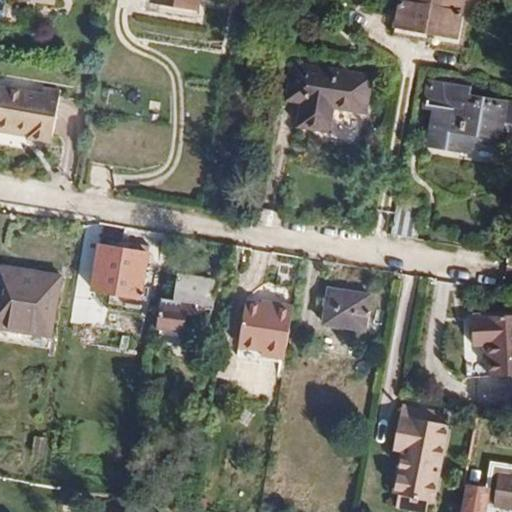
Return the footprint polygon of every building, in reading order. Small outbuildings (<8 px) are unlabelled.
[(463,0),(398,0),(394,24),(457,35),(463,0)] [(373,74),(293,61),(286,98),(301,101),(298,123),(330,129),(334,107),(366,112),(373,74)] [(429,143),(463,149),(465,138),(473,139),(511,144),(511,100),(468,94),(469,86),(427,79),(424,105),(433,107),(429,143)] [(50,138),(58,88),(41,85),(41,92),(0,85),(0,118),(12,121),(16,115),(29,117),(28,124),(26,135),(50,138)] [(28,124),(29,117),(16,115),(12,121),(28,124)] [(465,138),(463,149),(471,150),(473,139),(465,138)] [(418,237),(424,199),(397,194),(391,232),(418,237)] [(98,244),(90,288),(142,298),(150,253),(98,244)] [(281,253),(277,282),(293,283),(297,255),(281,253)] [(0,265),(0,338),(48,346),(59,275),(0,265)] [(212,308),(217,278),(180,273),(177,296),(160,294),(155,322),(183,326),(185,309),(197,308),(197,306),(212,308)] [(329,286),(323,323),(366,329),(372,293),(329,286)] [(96,298),(75,295),(71,323),(92,327),(96,298)] [(285,356),(294,303),(276,300),(275,305),(246,300),(239,343),(263,348),(263,353),(285,356)] [(511,371),(511,313),(473,315),(474,344),(484,343),(491,344),(491,356),(492,373),(511,371)] [(263,353),(263,348),(239,343),(237,354),(284,362),(285,356),(263,353)] [(434,497),(447,425),(427,422),(430,408),(404,404),(399,431),(407,433),(403,450),(396,491),(399,492),(399,490),(430,497),(434,497)] [(403,450),(407,433),(399,431),(396,449),(403,450)] [(44,455),(47,438),(35,436),(32,453),(44,455)] [(493,488),(491,488),(488,504),(511,508),(511,467),(497,464),(493,488)] [(486,511),(488,504),(491,488),(487,486),(465,482),(459,511),(486,511)] [(428,511),(430,497),(399,490),(399,492),(396,505),(428,511)] [(223,492),(220,504),(232,507),(235,495),(223,492)]
